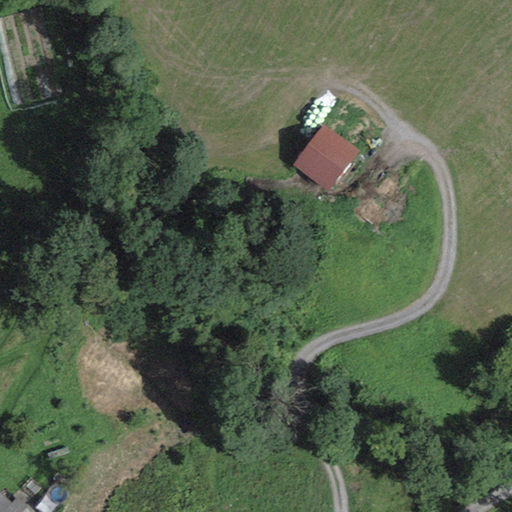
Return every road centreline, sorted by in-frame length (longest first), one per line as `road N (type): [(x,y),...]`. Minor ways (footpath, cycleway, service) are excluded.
road 1 (track): [(360,97),(434,150),(452,204),(450,266),(434,293),(409,310),(322,341),(299,363),(296,384),(344,511)]
road 2 (track): [(0,426),(39,356),(32,345),(0,359)]
